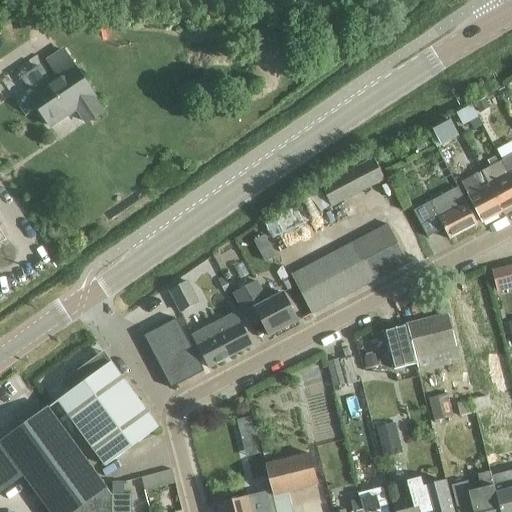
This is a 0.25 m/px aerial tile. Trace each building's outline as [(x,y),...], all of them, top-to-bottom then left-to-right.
[(57,76),(28,95),(50,127),(76,109),(86,123),(101,113),(92,99),(94,97),(62,50),(47,61),(57,76)] [(483,98),(474,103),(479,113),(489,107),(483,98)] [(471,106),(456,114),(463,125),(477,117),(471,106)] [(448,122),(436,127),(441,136),(452,131),(448,122)] [(468,149),(460,153),(466,165),(475,161),(468,149)] [(511,154),(510,156),(509,155),(500,159),(506,171),(511,182),(511,154)] [(445,161),(455,179),(466,173),(456,155),(445,161)] [(331,209),(384,180),(373,159),(309,193),(318,211),(329,205),(331,209)] [(511,206),(511,182),(506,171),(500,159),(501,162),(481,172),(502,212),(511,206)] [(482,223),(502,212),(481,172),(461,183),(482,223)] [(430,202),(413,211),(427,238),(444,229),(450,240),(477,225),(466,204),(457,188),(430,202)] [(270,215),(282,234),(312,215),(300,197),(270,215)] [(290,275),(311,314),(408,263),(387,224),(290,275)] [(263,234),(253,239),(259,250),(269,246),(269,245),(263,234)] [(259,250),(258,251),(264,262),(266,261),(274,257),(270,247),(269,247),(269,246),(259,250)] [(511,267),(493,272),(497,289),(511,285),(511,267)] [(475,297),(487,294),(483,277),(471,281),(475,297)] [(180,312),(197,303),(186,281),(169,291),(180,312)] [(256,283),(232,294),(246,321),(257,315),(268,336),(297,322),(282,295),(266,303),(256,283)] [(470,320),(464,297),(452,300),(458,323),(470,320)] [(418,370),(460,359),(448,312),(406,323),(383,329),(393,368),(415,362),(418,370)] [(234,313),(191,335),(208,368),(250,346),(234,313)] [(170,387),(202,370),(175,319),(142,336),(170,387)] [(336,347),(339,358),(344,378),(353,376),(345,345),(336,347)] [(49,408),(58,402),(105,466),(157,428),(158,428),(129,388),(129,389),(103,353),(62,382),(69,392),(48,407),(49,408)] [(377,354),(363,358),(366,369),(380,365),(377,354)] [(345,382),(344,378),(339,358),(328,361),(334,385),(345,382)] [(373,380),(364,383),(366,396),(376,394),(373,380)] [(350,393),(336,396),(344,430),(358,427),(350,393)] [(474,412),(490,408),(487,396),(471,399),(474,412)] [(456,403),(459,416),(474,412),(471,399),(456,403)] [(111,511),(112,496),(44,409),(0,440),(0,491),(22,476),(48,511),(111,511)] [(438,412),(431,413),(432,419),(436,423),(453,419),(451,409),(438,412)] [(394,424),(376,428),(384,458),(401,453),(394,424)] [(292,511),(287,491),(316,484),(308,453),(266,463),(274,496),(270,497),(274,511),(292,511)] [(511,511),(511,472),(501,475),(498,464),(488,467),(489,472),(499,511),(511,511)] [(499,511),(489,472),(477,475),(480,489),(470,491),(467,481),(451,485),(457,511),(471,511),(474,511),(473,511),(499,511)] [(393,511),(453,511),(446,480),(422,486),(420,478),(407,481),(413,507),(409,508),(393,511)] [(131,511),(131,493),(124,493),(124,481),(112,481),(112,496),(111,511),(131,511)] [(359,498),(362,511),(388,511),(382,488),(358,494),(359,498)] [(251,511),(247,496),(216,503),(217,511),(251,511)] [(362,511),(359,498),(350,501),(352,511),(362,511)]
